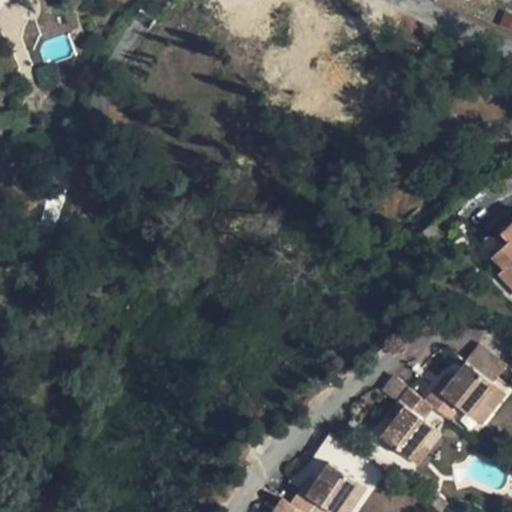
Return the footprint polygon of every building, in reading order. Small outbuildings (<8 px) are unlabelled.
[(280,52),(273,71),(283,75),(290,56),(280,52)] [(236,190),(244,202),(255,195),(247,183),(236,190)] [(501,272),(511,284),(511,221),(502,232),(509,240),(493,255),(505,268),(501,272)] [(466,360),(495,383),(509,364),(481,342),(466,360)] [(470,414),(480,401),(495,383),(466,360),(454,377),(442,392),(436,388),(426,400),(434,406),(450,419),(460,406),(470,414)] [(442,392),(454,377),(448,372),(436,388),(442,392)] [(495,383),(480,401),(488,408),(504,390),(495,383)] [(410,457),(424,439),(434,426),(424,418),(434,406),(426,400),(410,387),(400,400),(406,405),(395,420),(382,436),(410,457)] [(406,405),(400,400),(388,415),(395,420),(406,405)] [(359,481),(368,487),(381,468),(336,434),(317,451),(330,461),(359,481)] [(424,439),(410,457),(419,465),(433,446),(424,439)] [(330,461),(318,479),(307,494),(300,490),(291,503),(305,511),(338,511),(346,501),(359,481),(330,461)] [(307,494),(318,479),(311,474),(300,490),(307,494)] [(368,487),(359,481),(346,501),(355,508),(368,487)] [(305,511),(291,503),(283,497),(274,511),(275,511),(305,511)]
